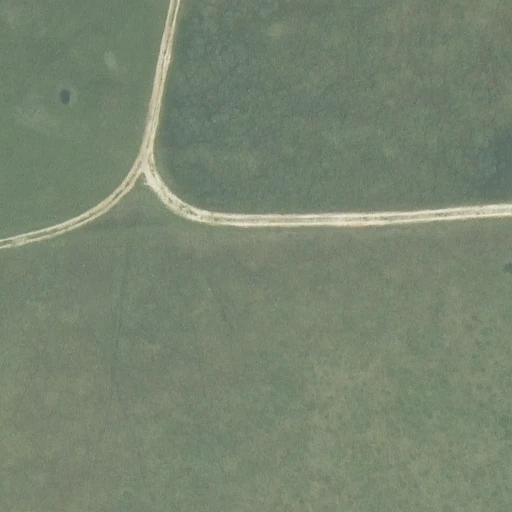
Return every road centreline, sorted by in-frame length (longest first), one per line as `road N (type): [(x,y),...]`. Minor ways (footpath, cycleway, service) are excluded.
road 1 (track): [(103,206),(246,221),(511,211)]
road 2 (track): [(147,147),(176,0)]
